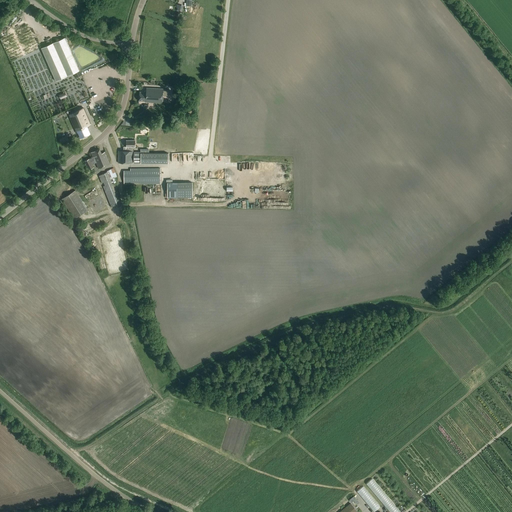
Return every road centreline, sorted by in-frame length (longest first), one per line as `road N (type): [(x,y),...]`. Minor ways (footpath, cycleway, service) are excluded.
road 1 (tertiary): [(0,217),(109,129),(125,101),(130,45)]
road 2 (unknown): [(169,166),(210,164),(229,0)]
road 3 (unclassified): [(151,511),(104,483),(0,391)]
